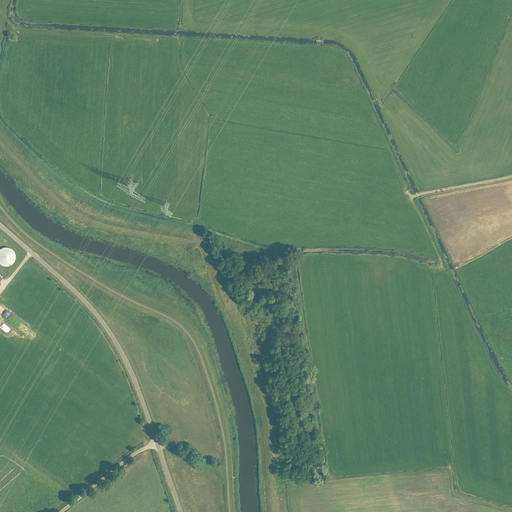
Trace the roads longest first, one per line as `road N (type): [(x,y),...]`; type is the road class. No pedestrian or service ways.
road 1 (track): [(271,511),(258,396),(206,253),(78,215),(0,143)]
road 2 (unclassified): [(181,511),(114,339),(79,295),(0,224)]
road 3 (track): [(440,267),(387,144)]
